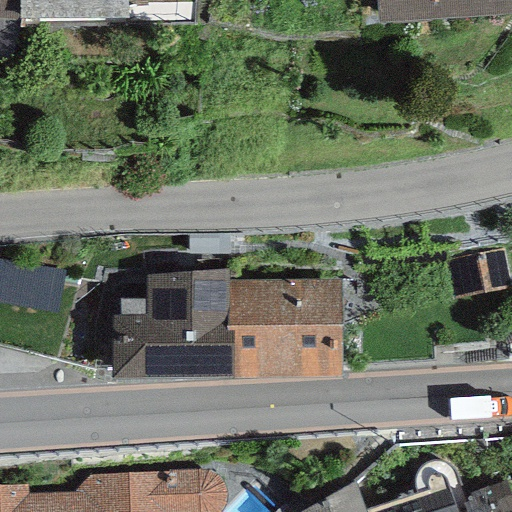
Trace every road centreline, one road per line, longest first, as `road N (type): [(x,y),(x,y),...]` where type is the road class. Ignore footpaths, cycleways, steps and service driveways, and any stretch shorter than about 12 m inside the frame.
road 1 (residential): [(0,215),(406,188),(511,166)]
road 2 (tertiary): [(511,392),(0,425)]
